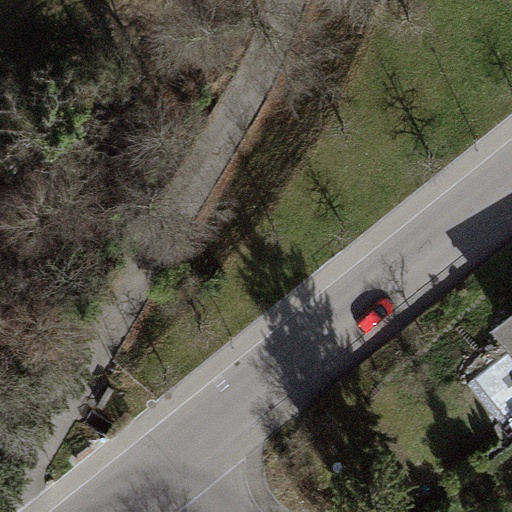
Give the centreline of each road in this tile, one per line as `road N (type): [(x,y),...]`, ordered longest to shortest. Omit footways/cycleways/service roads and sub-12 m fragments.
road 1 (unclassified): [(21,511),(27,472),(262,67),(274,0)]
road 2 (residential): [(160,467),(511,182)]
